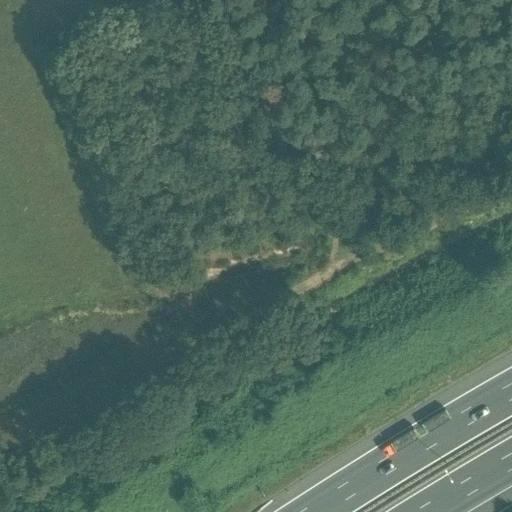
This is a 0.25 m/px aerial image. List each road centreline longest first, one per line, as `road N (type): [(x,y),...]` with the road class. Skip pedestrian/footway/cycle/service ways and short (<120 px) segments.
road 1 (track): [(0,461),(351,263),(511,187)]
road 2 (track): [(211,0),(351,263)]
road 3 (motorway): [(511,391),(314,511)]
